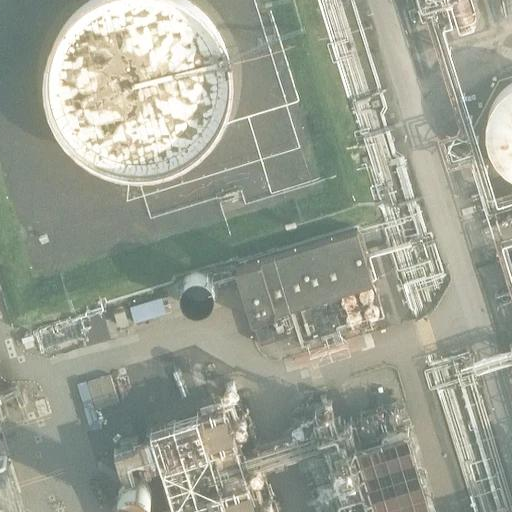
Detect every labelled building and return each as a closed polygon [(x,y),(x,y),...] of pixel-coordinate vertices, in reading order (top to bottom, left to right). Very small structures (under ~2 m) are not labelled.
[(235,75),(235,73),(235,65),(233,55),(231,45),(228,38),(225,30),(219,20),(215,15),(207,6),(200,0),(80,0),(74,6),(66,15),(63,20),(57,30),(53,38),(49,53),(47,63),(46,73),(47,83),(48,93),(53,108),(57,116),(63,126),(66,131),(74,140),(83,147),(88,151),(104,160),(113,163),(123,166),(133,167),(141,167),(149,167),(159,166),(168,163),(178,160),(194,151),(207,140),(215,131),(219,126),(223,119),(228,110),(233,94),(234,84),(235,75)] [(469,0),(440,0),(452,39),(479,31),(469,0)] [(511,78),(503,85),(497,93),(493,101),(489,112),(488,122),(489,132),(492,141),(496,150),(503,158),(510,165),(511,165),(511,78)] [(336,293),(373,282),(357,231),(236,267),(259,344),(300,332),(303,343),(341,332),(335,313),(342,312),(336,293)] [(219,296),(219,295),(218,288),(214,282),(209,279),(201,276),(194,277),(191,279),(187,282),(183,287),(181,294),(182,301),(184,306),(186,308),(191,312),(199,314),(206,313),(209,312),(213,309),(217,304),(219,296)] [(173,310),(168,296),(131,308),(136,323),(173,310)] [(95,408),(118,401),(110,376),(88,382),(95,408)] [(234,436),(226,412),(204,419),(211,443),(234,436)] [(0,511),(28,511),(0,416),(0,511)] [(411,422),(355,439),(377,511),(390,511),(435,498),(411,422)] [(154,511),(146,481),(138,482),(137,478),(133,479),(132,460),(154,459),(153,438),(114,450),(124,483),(117,485),(123,508),(128,506),(129,510),(132,509),(133,511),(154,511)] [(232,511),(257,511),(250,488),(227,495),(232,511)]
